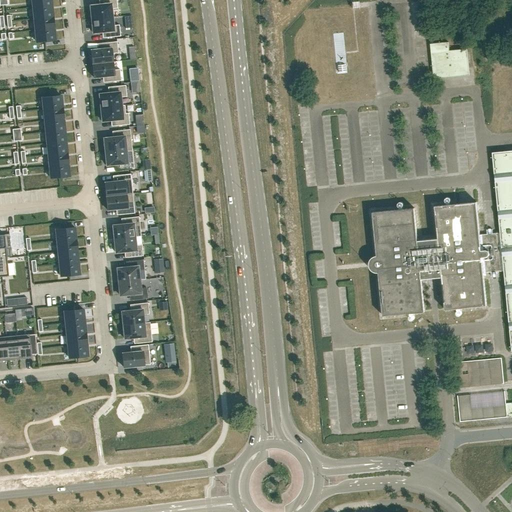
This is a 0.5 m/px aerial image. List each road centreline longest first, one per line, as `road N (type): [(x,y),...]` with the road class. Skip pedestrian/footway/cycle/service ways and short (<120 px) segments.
road 1 (secondary): [(206,0),(254,374)]
road 2 (secondary): [(275,367),(232,0)]
road 3 (tertiary): [(238,467),(0,494)]
road 4 (residential): [(99,283),(109,367),(0,379)]
road 5 (residential): [(77,65),(91,203)]
